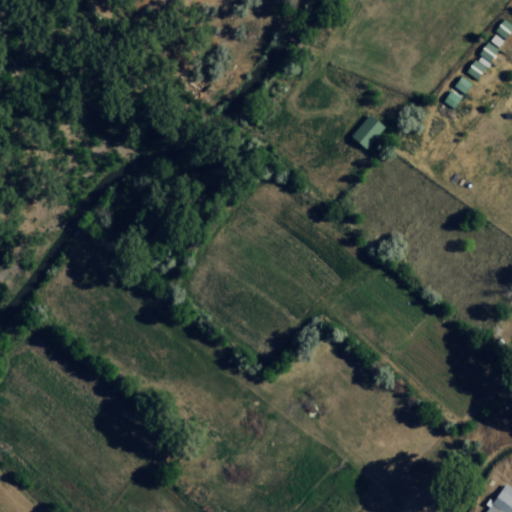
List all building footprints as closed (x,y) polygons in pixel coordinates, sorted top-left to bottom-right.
[(486,40),(495,47),(500,39),(491,32),(486,40)] [(494,48),(483,40),(474,53),(485,60),(494,48)] [(474,79),(485,62),(474,54),(462,72),(474,79)] [(467,81),(455,75),(450,87),(462,92),(467,81)] [(439,102),(451,107),(456,95),(444,90),(439,102)] [(345,135),(360,149),(380,126),(365,113),(345,135)] [(507,511),(511,505),(511,491),(500,483),(480,511),(507,511)]
